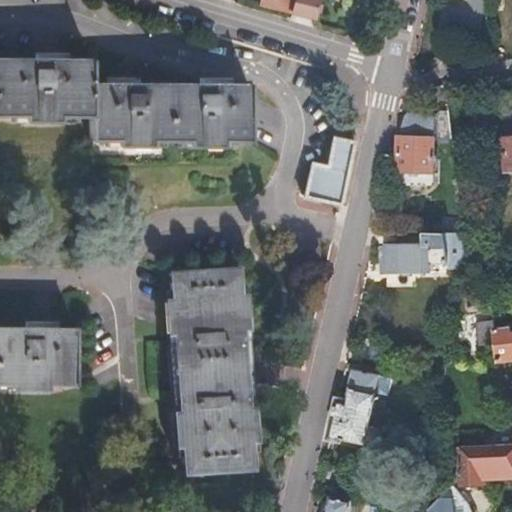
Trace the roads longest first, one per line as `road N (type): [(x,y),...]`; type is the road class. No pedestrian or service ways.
road 1 (unclassified): [(386,84),(293,511)]
road 2 (residential): [(153,0),(325,54),(386,84)]
road 3 (unknown): [(116,261),(134,460)]
road 4 (residential): [(511,68),(386,84)]
